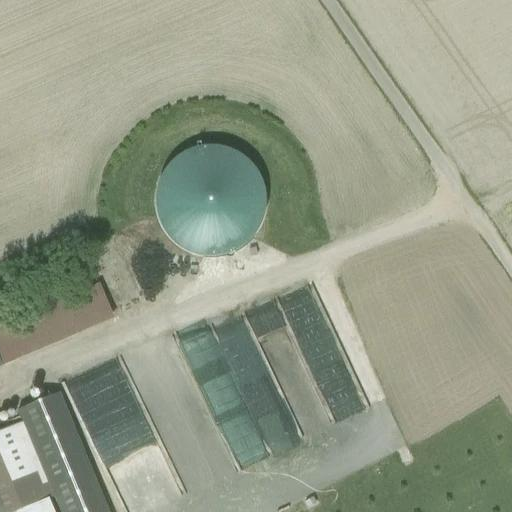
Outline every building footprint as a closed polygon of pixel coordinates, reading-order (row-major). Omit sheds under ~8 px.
[(168,169),(157,189),(156,209),(162,228),(175,245),(193,255),(216,257),(235,252),(253,237),(263,217),(265,200),(258,176),(245,161),(223,150),(206,148),(183,156),(168,169)] [(100,286),(0,328),(0,362),(2,367),(114,320),(100,286)] [(248,316),(206,326),(213,355),(212,355),(199,353),(188,356),(189,362),(190,360),(195,383),(227,375),(232,398),(238,370),(250,367),(237,365),(236,360),(247,357),(248,350),(247,349),(251,329),(248,316)] [(123,350),(53,379),(59,395),(107,511),(138,511),(192,490),(123,350)] [(107,511),(59,395),(18,412),(54,498),(59,511),(107,511)] [(241,468),(302,441),(284,402),(271,408),(274,415),(236,432),(237,434),(248,429),(254,441),(244,446),(243,444),(232,449),(241,468)] [(23,423),(0,432),(0,511),(19,511),(54,498),(23,423)] [(59,511),(54,498),(19,511),(59,511)]
